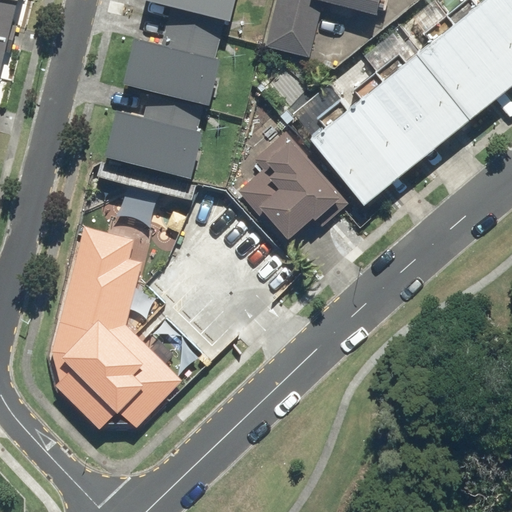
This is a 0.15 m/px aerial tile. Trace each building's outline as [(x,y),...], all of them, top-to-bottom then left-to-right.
[(0,0),(0,33),(7,35),(14,0),(0,0)] [(142,0),(140,11),(162,16),(166,3),(228,18),(232,0),(142,0)] [(277,0),(266,45),(309,56),(323,0),(327,0),(374,12),(377,0),(277,0)] [(511,0),(434,0),(292,114),(362,202),(511,82),(511,0)] [(222,26),(168,13),(161,41),(134,34),(122,81),(209,103),(221,56),(215,54),(222,26)] [(192,174),(202,129),(197,128),(202,108),(149,96),(145,116),(115,109),(105,155),(192,174)] [(340,196),(289,139),(275,151),(269,145),(255,158),(264,168),(237,192),(285,246),(297,235),(293,231),(311,215),(314,219),(340,196)] [(134,239),(86,226),(52,350),(60,378),(56,383),(100,427),(118,408),(137,426),(183,379),(126,323),(143,260),(139,259),(142,247),(133,244),(134,239)]
